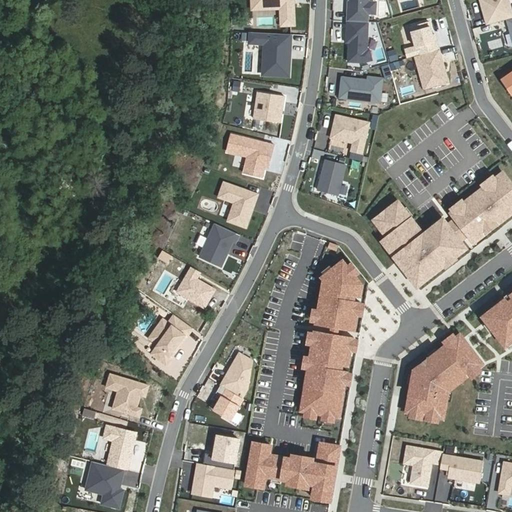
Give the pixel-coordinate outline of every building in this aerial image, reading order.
[(264,0),(264,9),(281,8),(281,25),(294,25),(293,0),(264,0)] [(369,0),(348,0),(347,21),(368,22),(369,14),(369,2),(369,0)] [(511,12),(508,0),(480,0),(483,12),(486,14),(487,16),(485,17),(487,25),(507,19),(511,18),(511,12)] [(377,2),(369,2),(369,14),(376,14),(377,2)] [(368,22),(347,21),(346,37),(349,38),(349,42),(348,62),(363,64),(372,60),(370,50),(367,50),(368,22)] [(405,50),(407,58),(415,56),(439,49),(437,41),(434,42),(433,35),(429,22),(410,27),(416,47),(405,50)] [(291,34),(250,30),(249,41),(264,42),(261,73),(287,75),(289,58),(286,57),(288,42),(291,42),(291,34)] [(439,49),(415,56),(424,90),(448,83),(439,49)] [(511,84),(507,76),(502,79),(511,93),(511,84)] [(367,80),(342,77),(339,98),(379,102),(382,79),(367,77),(367,80)] [(285,96),(258,92),(254,119),(281,123),(285,96)] [(371,123),(338,115),(332,137),(354,143),(352,151),(363,154),(371,123)] [(275,145),(232,134),(227,151),(248,156),(244,173),(263,178),(265,168),(268,158),(271,159),(275,145)] [(346,165),(326,160),(318,190),(338,196),(346,165)] [(511,184),(503,173),(451,214),(474,243),(486,233),(483,229),(494,221),(497,225),(511,212),(511,184)] [(259,194),(224,182),(219,197),(235,203),(228,221),(247,228),(254,206),(252,205),(254,201),(256,202),(259,194)] [(466,249),(443,220),(431,229),(434,233),(426,239),(423,235),(398,202),(386,212),(389,216),(378,224),(388,237),(383,241),(416,284),(427,275),(429,277),(446,264),(443,260),(450,255),(453,259),(466,249)] [(375,220),(378,224),(389,216),(386,212),(375,220)] [(494,221),(483,229),(486,233),(497,225),(494,221)] [(240,235),(216,223),(200,257),(221,267),(228,253),(226,250),(228,247),(230,249),(233,241),(236,243),(240,235)] [(431,229),(423,235),(426,239),(434,233),(431,229)] [(339,246),(330,242),(328,248),(337,251),(339,246)] [(172,255),(163,250),(158,257),(167,263),(172,255)] [(453,259),(450,255),(443,260),(446,264),(453,259)] [(343,262),(323,278),(325,281),(317,325),(329,327),(343,329),(354,331),(359,304),(353,303),(354,296),(360,297),(362,286),(343,262)] [(201,272),(192,267),(177,291),(205,308),(215,289),(197,278),(201,272)] [(429,277),(427,275),(416,284),(418,286),(429,277)] [(511,295),(511,296),(511,300),(509,303),(506,300),(484,317),(506,346),(511,341),(511,295)] [(191,327),(174,315),(169,323),(163,319),(156,329),(165,336),(158,345),(152,354),(167,365),(181,346),(179,344),(191,327)] [(193,328),(191,327),(179,344),(181,346),(193,328)] [(343,329),(329,327),(327,335),(341,337),(343,329)] [(165,336),(156,329),(149,338),(158,345),(165,336)] [(341,337),(327,335),(316,333),(315,335),(313,345),(311,359),(309,369),(302,411),(306,412),(316,413),(324,415),(334,417),(339,417),(347,373),(341,372),(342,365),(348,366),(353,339),(341,337)] [(483,364),(460,335),(411,371),(407,412),(443,416),(446,389),(439,387),(449,380),(452,384),(483,364)] [(253,361),(240,353),(221,386),(243,398),(248,389),(253,361)] [(149,386),(111,374),(107,388),(118,391),(113,409),(139,417),(142,409),(137,407),(141,395),(146,397),(149,386)] [(452,384),(449,380),(439,387),(446,389),(452,384)] [(244,399),(221,385),(216,393),(222,396),(214,410),(231,420),(244,399)] [(137,433),(107,426),(104,438),(114,440),(108,465),(128,470),(134,444),(132,444),(132,440),(135,441),(137,433)] [(239,439),(223,436),(220,456),(215,455),(205,453),(204,464),(234,469),(239,439)] [(223,436),(218,436),(215,455),(220,456),(223,436)] [(271,446),(254,443),(247,481),(264,484),(265,476),(272,478),(282,479),(289,480),(309,484),(316,485),(314,494),(331,497),(336,471),(268,459),(269,455),(271,446)] [(340,447),(321,444),(318,464),(336,468),(340,447)] [(428,486),(434,450),(407,446),(404,463),(414,465),(410,483),(428,486)] [(484,462),(443,454),(440,468),(450,470),(449,477),(480,483),(484,462)] [(292,459),(269,455),(268,459),(336,471),(336,468),(318,464),(312,463),(313,459),(293,456),(292,459)] [(108,465),(93,462),(86,490),(104,494),(102,504),(120,509),(124,490),(120,489),(114,488),(115,483),(121,485),(125,469),(108,465)] [(204,464),(198,463),(197,473),(199,473),(198,479),(196,479),(193,493),(212,496),(214,485),(231,488),(234,469),(204,464)] [(511,463),(505,463),(500,486),(504,487),(503,493),(509,494),(511,486),(511,485),(511,463)] [(309,484),(289,480),(288,485),(308,489),(309,484)]
